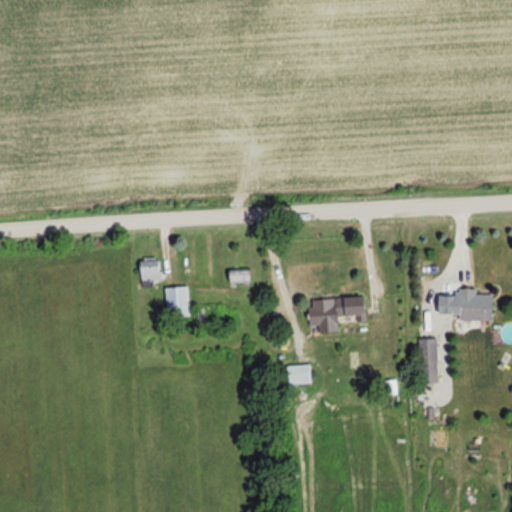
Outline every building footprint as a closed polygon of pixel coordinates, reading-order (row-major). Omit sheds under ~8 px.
[(162,256),(140,257),(141,280),(162,280),(162,256)] [(251,268),(229,268),(229,281),(251,281),(251,268)] [(190,286),(166,286),(166,317),(190,317),(190,286)] [(493,293),(477,293),(477,289),(459,289),(459,320),(493,320),(493,293)] [(343,297),(343,315),(362,315),(362,297),(343,297)] [(319,332),(336,332),(336,306),(309,306),(309,325),(319,325),(319,332)]
